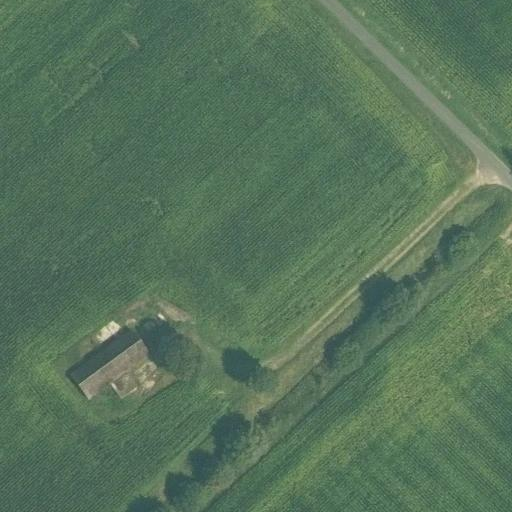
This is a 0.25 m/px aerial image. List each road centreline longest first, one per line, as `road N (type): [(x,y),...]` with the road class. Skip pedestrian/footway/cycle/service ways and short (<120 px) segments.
road 1 (track): [(492,162),(278,366),(244,372),(172,340)]
road 2 (unclassified): [(326,0),(511,181)]
